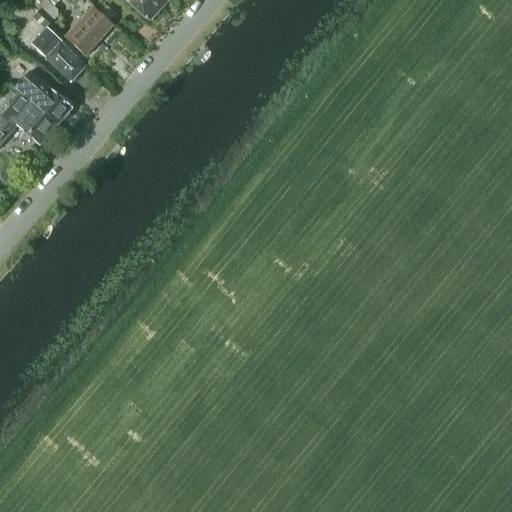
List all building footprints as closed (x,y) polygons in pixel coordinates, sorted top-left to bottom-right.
[(46,0),(44,2),(44,9),(54,19),(57,16),(59,11),(54,7),(60,0),(46,0)] [(168,2),(171,5),(174,0),(125,0),(150,22),(168,2)] [(114,26),(94,7),(65,38),(85,57),(114,26)] [(54,19),(44,9),(35,17),(46,28),(54,19)] [(86,67),(53,34),(48,29),(32,46),(71,83),(86,67)] [(19,93),(58,127),(62,122),(64,122),(70,116),(69,113),(73,110),(39,81),(29,72),(15,89),(19,93)] [(0,146),(17,128),(40,147),(58,127),(19,93),(12,102),(14,104),(3,116),(0,119),(0,146)]
